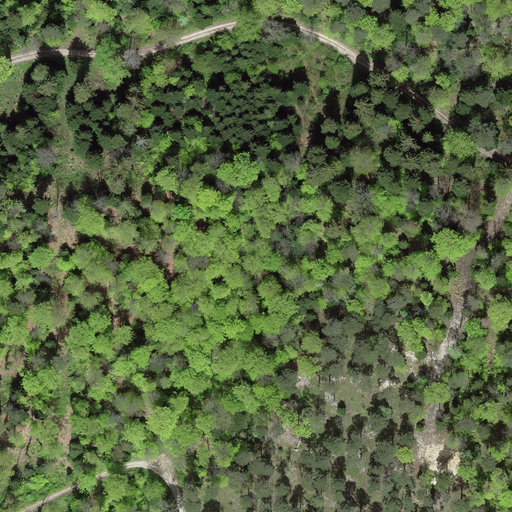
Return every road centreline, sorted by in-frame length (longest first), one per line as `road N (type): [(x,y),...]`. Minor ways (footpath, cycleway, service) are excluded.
road 1 (track): [(511,166),(337,47),(284,25),(228,27),(121,56),(35,54),(0,64)]
road 2 (track): [(182,511),(166,470),(145,462),(24,511)]
